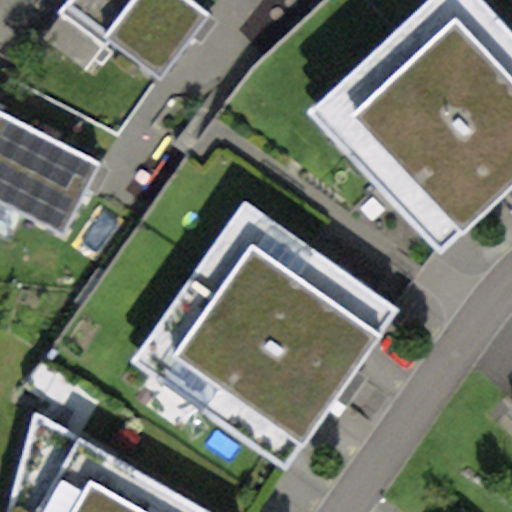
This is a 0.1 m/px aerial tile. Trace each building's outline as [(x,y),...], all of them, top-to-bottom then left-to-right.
[(222,22),(192,0),(69,0),(66,5),(174,86),(222,22)] [(511,55),(460,0),(435,0),(312,114),(437,247),(511,177),(511,55)] [(98,160),(0,110),(0,201),(61,232),(98,160)] [(396,309),(248,208),(142,363),(290,464),(396,309)] [(195,511),(76,443),(36,511),(195,511)]
